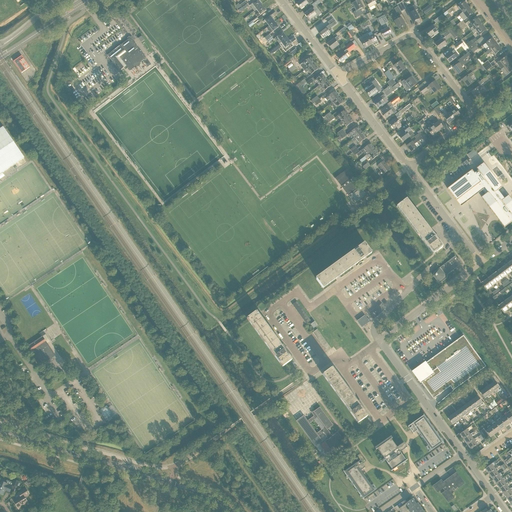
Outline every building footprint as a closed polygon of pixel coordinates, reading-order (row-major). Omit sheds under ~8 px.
[(254,11),(256,9),(262,5),(257,0),(256,0),(250,5),(254,11)] [(300,0),(296,4),(300,9),(307,4),(308,5),(312,2),(310,0),(300,0)] [(366,12),(358,0),(352,4),(356,11),(354,12),(356,18),(366,12)] [(374,0),(365,0),(368,4),(367,5),(369,8),(375,5),(374,4),(376,3),(375,1),(374,0)] [(460,10),(462,13),(469,7),(466,2),(465,3),(464,2),(458,7),(460,10)] [(256,9),(259,13),(256,15),(258,17),(260,15),(266,11),(262,5),(256,9)] [(407,11),(412,22),(419,18),(415,11),(417,10),(415,5),(408,9),(409,10),(407,11)] [(311,9),(304,14),(309,20),(314,16),(315,18),(321,13),(318,9),(317,10),(315,7),(311,10),(311,9)] [(402,14),(401,12),(398,7),(394,9),(397,14),(395,15),(398,19),(394,21),(399,30),(405,26),(400,16),(402,14)] [(473,12),(469,7),(462,13),(459,14),(464,20),(473,13),(472,12),(473,12)] [(264,20),(269,26),(274,22),(272,19),(277,15),(275,12),(264,20)] [(381,26),(382,25),(385,30),(380,32),(383,38),(391,34),(388,28),(385,23),(388,22),(384,15),(377,19),(381,26)] [(443,17),(441,15),(433,21),(435,23),(443,17)] [(329,25),(319,33),(323,39),(330,34),(327,30),(333,26),(332,24),(335,21),(333,18),(328,22),(329,25)] [(471,24),(473,26),(470,29),(472,31),(482,24),(478,19),(478,20),(477,19),(471,24)] [(456,30),(459,28),(464,24),(462,21),(453,27),(456,30)] [(279,27),(274,22),(269,26),(271,29),(270,30),(272,33),(279,27)] [(437,29),(434,24),(425,31),(431,39),(438,33),(436,30),(437,29)] [(479,35),(486,30),(485,29),(486,29),(482,24),(472,31),(474,34),(477,31),(479,35)] [(448,31),(454,38),(458,35),(452,27),(448,31)] [(287,38),(282,32),(275,38),(279,44),(287,38)] [(367,33),(365,34),(371,45),(377,42),(373,34),(373,35),(371,32),(368,34),(367,33)] [(271,37),(269,34),(264,38),(263,37),(260,39),(263,43),(266,41),(271,37)] [(364,39),(361,41),(365,48),(371,45),(365,34),(362,36),(364,38),(364,39)] [(132,37),(129,36),(129,38),(128,39),(128,38),(120,45),(120,44),(115,49),(107,55),(120,70),(126,65),(130,71),(135,67),(134,67),(137,65),(138,66),(140,64),(139,63),(146,57),(132,38),(132,37)] [(281,45),(281,47),(282,48),(283,49),(285,48),(296,40),(294,37),(289,41),(287,38),(279,44),(281,42),(282,44),(281,45)] [(337,37),(327,44),(332,50),(339,45),(336,42),(339,39),(337,37)] [(435,44),(439,50),(446,45),(444,42),(446,41),(444,38),(442,39),(441,39),(435,44)] [(486,49),(487,51),(489,49),(496,44),(492,39),(486,43),(486,44),(488,47),(486,49)] [(453,46),(455,48),(463,42),(461,40),(453,46)] [(346,47),(347,49),(350,52),(355,48),(351,42),(346,47)] [(489,49),(487,51),(492,57),(501,50),(496,44),(489,49)] [(337,57),(341,63),(348,58),(345,54),(349,52),(347,50),(343,52),(337,57)] [(453,51),(445,57),(449,63),(456,58),(453,55),(455,53),(453,51)] [(461,61),(453,68),(458,75),(463,70),(461,68),(465,64),(463,61),(468,56),(466,54),(460,59),(461,61)] [(22,56),(14,61),(21,73),(30,67),(22,56)] [(500,61),(500,62),(504,67),(510,62),(506,57),(500,61)] [(314,63),(310,58),(300,65),(302,67),(304,71),(306,69),(314,63)] [(400,61),(394,66),(399,73),(405,69),(400,61)] [(509,73),(511,70),(511,64),(510,62),(504,67),(501,69),(506,76),(509,73)] [(306,69),(304,71),(306,73),(308,71),(311,74),(318,69),(314,63),(306,69)] [(287,72),(288,74),(295,69),(293,66),(288,69),(289,70),(287,72)] [(462,80),(467,87),(473,83),(469,78),(473,75),(471,73),(462,80)] [(313,78),(307,83),(309,86),(313,82),(314,84),(317,82),(319,86),(327,80),(322,74),(315,80),(313,78)] [(405,80),(401,82),(404,85),(408,90),(410,88),(416,84),(411,77),(406,81),(405,80)] [(304,79),(299,83),(299,84),(296,86),(298,88),(299,88),(306,82),(304,79)] [(319,86),(317,87),(319,89),(321,88),(324,91),(331,85),(327,80),(319,86)] [(371,86),(365,91),(369,97),(372,95),(373,97),(380,92),(376,87),(378,85),(374,80),(369,84),(371,86)] [(422,84),(413,91),(415,93),(419,90),(422,94),(427,90),(430,88),(434,93),(440,89),(435,81),(426,88),(424,86),(422,84)] [(480,85),(471,92),(476,98),(482,94),(479,91),(483,88),(480,85)] [(339,97),(335,91),(325,98),(327,101),(329,99),(332,102),(339,97)] [(383,95),(373,102),(377,108),(384,103),(382,100),(385,98),(383,95)] [(339,97),(332,102),(330,104),(331,106),(334,105),(336,108),(344,102),(339,97)] [(396,119),(396,118),(389,124),(393,129),(396,127),(398,129),(402,126),(398,121),(401,119),(400,117),(402,115),(406,111),(412,107),(410,104),(395,115),(397,118),(396,119)] [(388,107),(381,112),(384,115),(383,116),(385,118),(386,118),(392,114),(393,114),(396,112),(393,108),(392,105),(388,108),(388,107)] [(449,113),(454,119),(460,115),(453,106),(450,108),(452,110),(449,113)] [(349,116),(345,110),(335,118),(336,120),(339,118),(341,121),(349,116)] [(444,113),(442,114),(449,124),(454,119),(449,113),(446,115),(444,113)] [(341,121),(341,122),(339,123),(341,126),(343,124),(345,127),(353,121),(349,116),(341,121)] [(429,120),(437,132),(443,128),(438,121),(435,124),(431,119),(429,120)] [(431,127),(427,130),(432,136),(437,132),(429,120),(427,122),(431,127)] [(405,132),(399,136),(403,141),(409,136),(410,138),(414,135),(410,130),(407,126),(406,124),(402,128),(405,132)] [(0,173),(24,158),(3,127),(0,129),(0,173)] [(362,132),(357,127),(347,134),(349,137),(352,135),(354,138),(362,132)] [(354,138),(352,140),(353,142),(356,140),(358,144),(366,138),(362,132),(354,138)] [(412,142),(407,146),(411,152),(416,148),(419,146),(416,143),(422,138),(421,137),(418,134),(418,133),(414,137),(415,139),(412,142)] [(374,149),(370,144),(359,152),(357,149),(352,153),(354,156),(356,154),(358,156),(364,152),(367,155),(374,149)] [(363,161),(366,159),(368,157),(371,160),(379,155),(374,149),(367,155),(361,159),(363,161)] [(474,150),(467,154),(471,158),(477,154),(474,150)] [(381,158),(374,164),(372,165),(374,168),(376,167),(380,171),(378,173),(378,174),(380,177),(382,177),(384,175),(383,174),(390,169),(381,158)] [(472,171),(472,170),(450,187),(447,189),(459,205),(466,200),(468,201),(482,190),(484,192),(485,194),(481,197),(498,220),(504,228),(511,222),(511,221),(511,200),(508,196),(504,199),(498,190),(502,187),(483,163),(476,168),(478,170),(474,173),(472,171)] [(348,196),(360,187),(347,169),(335,179),(342,188),(348,196)] [(355,204),(367,195),(361,188),(349,197),(355,204)] [(434,236),(406,199),(396,207),(433,255),(442,247),(437,241),(438,240),(435,235),(434,236)] [(350,253),(338,262),(315,278),(323,288),(371,253),(364,243),(357,248),(357,247),(349,252),(350,253)] [(455,256),(441,267),(434,272),(433,276),(439,284),(447,278),(448,274),(459,265),(455,259),(456,258),(455,256)] [(507,275),(511,271),(511,270),(507,264),(504,266),(504,265),(502,267),(502,268),(507,275)] [(502,279),(507,275),(502,268),(499,270),(499,269),(496,271),(497,272),(502,279)] [(497,283),(502,279),(497,272),(495,274),(494,273),(491,274),(492,275),(492,276),(497,283)] [(492,286),(497,283),(492,276),(490,277),(489,276),(486,278),(487,279),(492,286)] [(487,290),(492,286),(487,279),(484,281),(484,280),(481,282),(487,290)] [(508,312),(510,310),(504,302),(499,306),(504,313),(507,310),(508,312)] [(380,306),(376,311),(371,314),(374,318),(379,315),(383,310),(380,306)] [(282,349),(256,312),(248,318),(283,366),(291,361),(287,355),(289,353),(284,347),(282,349)] [(364,316),(358,321),(362,327),(369,322),(364,316)] [(453,390),(486,366),(463,336),(425,363),(430,369),(418,378),(433,399),(450,386),(453,390)] [(29,346),(35,355),(40,364),(54,355),(42,338),(29,346)] [(323,374),(336,391),(358,423),(366,417),(362,411),(364,409),(360,403),(358,405),(331,368),(323,374)] [(494,391),(495,391),(497,389),(498,390),(500,389),(499,388),(500,387),(495,381),(490,385),(494,391)] [(489,395),(490,395),(492,393),(493,394),(496,392),(495,391),(494,391),(490,385),(485,388),(489,395)] [(485,388),(480,392),(484,399),(487,396),(488,398),(491,396),(490,395),(489,395),(485,388)] [(472,400),(477,406),(480,404),(481,405),(483,404),(482,403),(477,396),(472,400)] [(472,410),(475,408),(476,409),(478,408),(477,406),(472,400),(467,403),(472,410)] [(462,407),(467,413),(470,411),(473,416),(475,414),(472,410),(467,403),(462,407)] [(107,406),(99,411),(106,421),(107,420),(109,419),(112,418),(113,416),(107,406)] [(314,412),(312,413),(314,416),(307,421),(303,416),(296,421),(315,447),(322,441),(318,436),(323,432),(328,439),(325,442),(330,449),(343,440),(337,433),(332,437),(327,430),(333,426),(320,407),(314,412)] [(457,411),(462,417),(465,415),(468,419),(470,417),(467,413),(462,407),(457,411)] [(452,414),(457,421),(460,419),(463,423),(466,421),(462,417),(457,411),(452,414)] [(461,426),(457,421),(452,414),(447,418),(452,424),(455,422),(456,424),(457,423),(460,427),(461,426)] [(443,442),(438,435),(424,415),(414,422),(431,446),(429,448),(431,450),(443,442)] [(500,420),(505,427),(510,423),(505,416),(504,415),(502,416),(503,418),(500,420)] [(495,424),(500,430),(505,427),(500,420),(499,419),(497,420),(498,421),(495,424)] [(490,427),(495,434),(500,430),(495,424),(494,422),(492,424),(493,425),(490,427)] [(417,431),(412,424),(407,427),(412,434),(417,431)] [(489,436),(490,438),(495,434),(490,427),(489,426),(487,427),(488,429),(485,431),(484,428),(480,431),(486,438),(489,436)] [(459,434),(463,439),(470,435),(468,432),(469,431),(467,429),(466,430),(466,429),(459,434)] [(463,439),(467,444),(473,440),(473,439),(471,437),(473,436),(471,434),(470,435),(463,439)] [(473,440),(467,444),(470,449),(477,445),(475,442),(476,441),(475,438),(473,439),(473,440)] [(406,448),(404,444),(403,443),(397,448),(390,439),(377,449),(392,470),(406,461),(400,452),(406,448)] [(354,465),(344,472),(346,476),(348,479),(351,482),(353,485),(356,489),(358,492),(360,495),(362,498),(362,499),(374,490),(372,487),(370,489),(358,471),(364,467),(360,461),(354,465)] [(491,464),(485,469),(488,474),(495,469),(493,466),(494,465),(496,464),(494,462),(493,463),(491,464)] [(495,469),(488,474),(492,479),(498,474),(496,471),(498,470),(496,468),(495,469)] [(464,483),(456,472),(450,477),(451,478),(443,483),(441,480),(433,486),(437,492),(443,488),(445,491),(442,494),(448,502),(454,498),(450,493),(458,488),(464,483)] [(498,474),(492,479),(496,484),(502,479),(500,476),(501,475),(500,473),(498,474)] [(502,479),(496,484),(499,489),(506,484),(504,481),(505,480),(503,478),(502,479)] [(9,492),(12,486),(8,485),(8,484),(0,481),(0,493),(3,495),(5,492),(4,492),(5,490),(6,491),(9,492)] [(506,484),(499,489),(503,494),(509,489),(507,486),(509,485),(507,483),(506,484)] [(509,489),(503,494),(506,499),(511,494),(511,492),(511,491),(511,490),(511,487),(509,489)] [(24,497),(29,494),(25,489),(19,493),(21,496),(14,501),(19,509),(21,507),(23,506),(22,505),(27,502),(24,497)] [(417,504),(413,498),(399,508),(401,511),(405,511),(409,510),(408,510),(417,504)]
